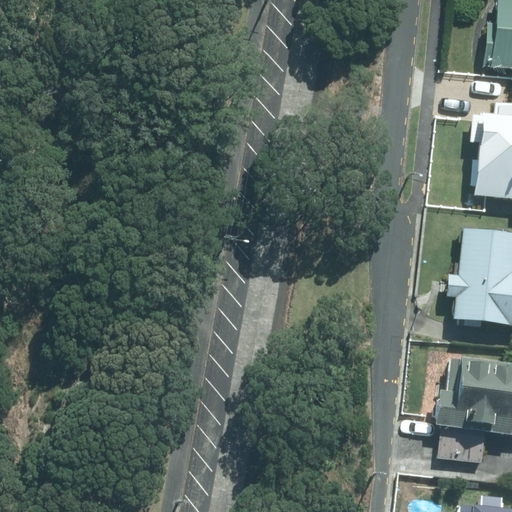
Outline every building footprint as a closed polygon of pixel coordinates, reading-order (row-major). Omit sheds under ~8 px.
[(476,66),(489,68),(489,69),(511,71),(511,0),(496,0),(493,37),(480,35),(476,66)] [(472,196),(511,199),(511,109),(479,107),(472,196)] [(511,259),(511,238),(458,233),(449,322),(511,328),(511,263),(511,259)] [(509,436),(511,412),(511,366),(447,359),(438,427),(509,436)] [(478,465),(481,437),(437,433),(434,460),(478,465)]
